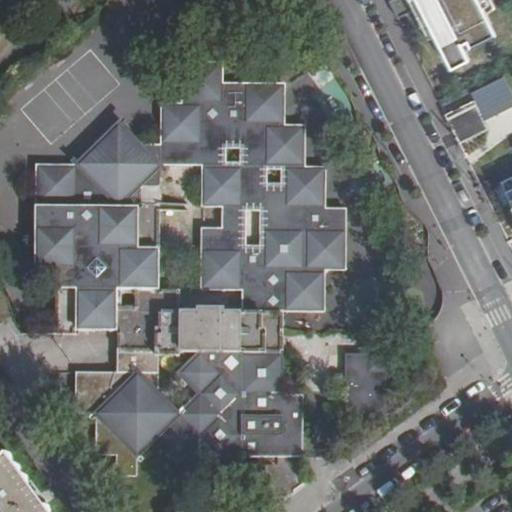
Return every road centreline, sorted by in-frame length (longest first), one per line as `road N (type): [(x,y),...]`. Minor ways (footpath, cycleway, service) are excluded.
road 1 (residential): [(511,340),(341,0)]
road 2 (residential): [(334,511),(511,379)]
road 3 (residential): [(0,389),(87,511)]
